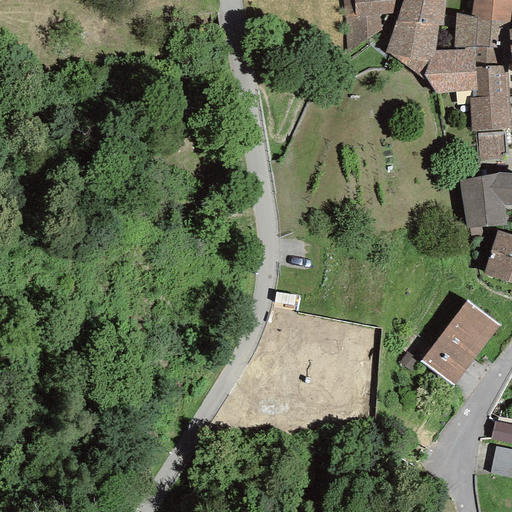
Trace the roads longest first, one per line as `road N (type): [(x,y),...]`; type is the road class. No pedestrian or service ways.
road 1 (residential): [(144,511),(244,349),(257,314),(264,263),(228,0)]
road 2 (residential): [(511,355),(466,441),(467,511)]
